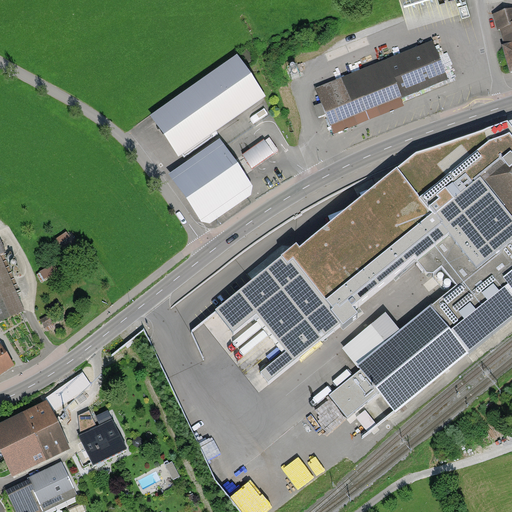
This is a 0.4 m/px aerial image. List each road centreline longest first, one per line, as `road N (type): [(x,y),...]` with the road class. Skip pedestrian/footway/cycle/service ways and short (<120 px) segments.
road 1 (unknown): [(166,287),(206,380),(244,403),(292,386),(419,283)]
road 2 (secondary): [(210,252),(332,172),(511,104)]
road 3 (unclassified): [(210,252),(108,123),(0,62)]
road 4 (secondary): [(0,401),(46,378),(210,252)]
road 5 (unclassified): [(361,511),(406,480),(511,448)]
